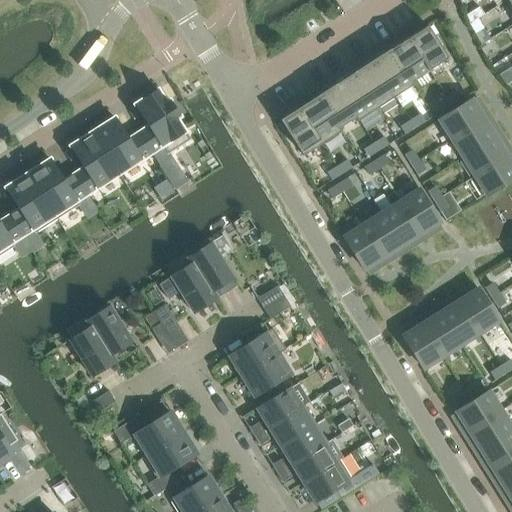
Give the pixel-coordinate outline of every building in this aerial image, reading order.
[(480,6),(472,11),(477,19),(485,14),(480,6)] [(428,26),(409,38),(429,70),(448,58),(428,26)] [(485,29),(476,34),(482,44),(491,38),(485,29)] [(409,38),(390,50),(414,86),(412,82),(429,70),(409,38)] [(390,50),(372,62),(395,98),(414,86),(390,50)] [(372,62),(354,73),(377,110),(395,98),(372,62)] [(511,71),(510,68),(500,74),(506,83),(511,79),(511,71)] [(354,73),(336,85),(359,121),(377,110),(354,73)] [(336,85),(318,97),(341,133),(342,132),(339,128),(356,118),(358,122),(359,121),(336,85)] [(158,90),(135,105),(149,127),(139,133),(152,153),(162,147),(167,155),(190,140),(185,132),(177,119),(180,117),(170,101),(166,103),(158,90)] [(457,92),(447,98),(451,105),(461,99),(457,92)] [(318,97),(299,108),(323,145),(341,133),(318,97)] [(447,98),(437,105),(441,111),(451,105),(447,98)] [(472,100),(439,121),(451,140),(484,120),(472,100)] [(299,108),(280,121),(304,157),(323,145),(299,108)] [(421,115),(411,121),(415,128),(425,122),(421,115)] [(115,118),(92,132),(119,174),(141,160),(152,153),(139,133),(129,140),(115,118)] [(484,120),(451,140),(463,158),(495,138),(484,120)] [(411,121),(400,128),(405,134),(415,128),(411,121)] [(92,132),(70,147),(84,168),(74,175),(87,195),(97,188),(119,174),(92,132)] [(384,138),(374,144),(378,151),(388,145),(384,138)] [(495,138),(463,158),(475,176),(507,156),(495,138)] [(374,144),(364,151),(368,158),(378,151),(374,144)] [(412,151),(405,155),(412,165),(418,161),(412,151)] [(384,155),(374,162),(378,168),(388,162),(384,155)] [(511,164),(507,156),(475,176),(487,195),(511,179),(511,164)] [(50,160),(28,174),(55,215),(57,219),(79,205),(77,201),(87,195),(74,175),(64,181),(50,160)] [(347,161),(337,167),(342,174),(352,168),(347,161)] [(418,161),(412,165),(418,175),(425,171),(418,161)] [(364,168),(368,175),(378,168),(374,162),(364,168)] [(337,167),(327,174),(331,180),(342,174),(337,167)] [(28,174),(6,188),(20,210),(9,216),(22,236),(32,230),(35,234),(57,219),(55,215),(28,174)] [(348,178),(338,185),(342,192),(352,185),(348,178)] [(327,191),(332,198),(342,191),(337,185),(327,191)] [(435,187),(428,191),(435,201),(441,197),(435,187)] [(419,190),(400,202),(420,235),(439,222),(419,190)] [(441,197),(435,201),(441,212),(448,207),(441,197)] [(400,202),(381,214),(402,246),(420,235),(400,202)] [(381,214),(363,225),(383,258),(402,246),(381,214)] [(0,256),(15,247),(12,243),(22,236),(9,216),(0,222),(0,256)] [(363,225),(344,238),(364,270),(383,258),(363,225)] [(210,243),(189,257),(215,300),(237,286),(212,247),(210,243)] [(215,300),(189,257),(188,257),(192,264),(172,277),(159,285),(168,300),(181,291),(194,313),(215,300)] [(498,294),(491,284),(485,288),(491,299),(498,294)] [(263,309),(284,297),(277,286),(257,299),(263,309)] [(478,289),(459,301),(479,334),(498,322),(478,289)] [(498,294),(491,299),(497,309),(504,305),(498,294)] [(284,297),(263,309),(270,320),(290,307),(284,297)] [(459,301),(440,313),(461,345),(479,334),(459,301)] [(177,325),(164,305),(153,312),(160,324),(166,333),(177,325)] [(87,320),(114,363),(115,362),(111,355),(131,343),(109,307),(87,320)] [(153,312),(145,317),(152,329),(160,324),(153,312)] [(440,313),(422,324),(443,357),(461,345),(440,313)] [(114,363),(87,320),(91,327),(71,340),(93,376),(114,363)] [(166,333),(160,324),(152,329),(158,338),(166,333)] [(422,324),(403,336),(423,369),(443,357),(422,324)] [(242,376),(285,349),(273,329),(230,356),(242,376)] [(274,384),(281,380),(290,374),(278,355),(286,350),(285,349),(242,376),(255,396),(274,384)] [(511,363),(510,360),(500,367),(504,374),(511,368),(511,363)] [(500,367),(490,373),(494,380),(504,374),(500,367)] [(274,384),(280,394),(287,390),(281,380),(274,384)] [(346,392),(341,384),(329,392),(333,399),(346,392)] [(474,384),(464,390),(468,397),(478,390),(474,384)] [(287,390),(280,394),(258,408),(270,428),(305,406),(304,405),(300,407),(289,389),(287,390)] [(464,390),(454,397),(458,403),(468,397),(464,390)] [(109,392),(88,404),(95,415),(115,402),(109,392)] [(489,392),(456,412),(469,431),(501,411),(489,392)] [(305,406),(270,428),(281,446),(316,424),(305,406)] [(511,429),(511,428),(501,411),(469,431),(480,450),(511,429)] [(144,458),(183,433),(170,412),(141,430),(135,419),(114,432),(122,443),(131,437),(144,458)] [(0,463),(13,455),(8,447),(18,441),(0,414),(0,463)] [(256,436),(264,431),(259,423),(251,427),(256,436)] [(316,424),(281,446),(293,464),(328,442),(316,424)] [(511,429),(480,450),(492,468),(511,455),(511,429)] [(264,431),(256,436),(261,445),(269,440),(264,431)] [(164,490),(175,483),(168,472),(196,455),(183,433),(144,458),(157,478),(147,484),(154,496),(164,490)] [(328,442),(293,464),(304,482),(339,461),(338,460),(334,462),(324,446),(328,443),(328,442)] [(511,480),(511,455),(492,468),(503,486),(511,480)] [(279,473),(287,468),(281,459),(274,464),(279,473)] [(339,461),(304,482),(316,502),(351,480),(339,461)] [(357,489),(379,475),(373,465),(350,479),(351,480),(357,489)] [(287,468),(279,473),(284,481),(292,476),(287,468)] [(195,511),(220,497),(208,477),(171,500),(178,511),(195,511)] [(511,480),(503,486),(511,500),(511,480)] [(179,490),(175,483),(164,490),(169,496),(179,490)] [(229,511),(220,497),(195,511),(229,511)] [(237,511),(238,511),(246,508),(241,499),(233,504),(237,511)]
